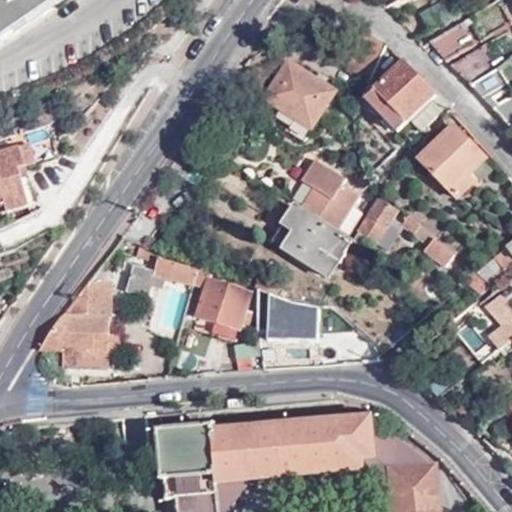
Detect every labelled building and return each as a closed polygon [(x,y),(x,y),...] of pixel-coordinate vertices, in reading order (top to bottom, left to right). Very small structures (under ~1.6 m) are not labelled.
[(0,0),(0,43),(64,1),(64,0),(0,0)] [(427,29),(456,21),(450,0),(421,8),(427,29)] [(447,61),(475,44),(459,26),(431,42),(447,61)] [(351,61),(371,73),(386,44),(366,32),(351,61)] [(451,65),(469,84),(489,72),(500,65),(481,47),(451,65)] [(432,97),(437,93),(406,58),(368,96),(400,128),(413,115),(423,125),(442,108),(432,97)] [(280,111),(312,132),(336,93),(289,63),(265,100),(280,111)] [(489,72),(469,84),(488,104),(509,92),(489,72)] [(511,95),(493,108),(507,126),(511,122),(511,95)] [(305,143),(312,132),(280,111),(276,116),(292,127),(289,133),(305,143)] [(24,145),(0,151),(0,207),(7,205),(10,214),(32,207),(20,169),(61,157),(52,125),(21,134),(24,145)] [(468,177),(472,172),(483,161),(486,158),(453,125),(420,161),(460,200),(475,184),(468,177)] [(173,170),(188,180),(199,162),(207,148),(191,140),(173,170)] [(313,190),(303,206),(350,236),(364,215),(354,208),(361,196),(345,185),(347,181),(316,161),(302,182),(313,190)] [(483,161),(472,172),(482,181),(493,171),(483,161)] [(388,248),(402,222),(394,217),(400,208),(381,197),(356,238),(364,243),(369,235),(388,248)] [(7,205),(0,207),(0,216),(10,214),(7,205)] [(343,260),(349,252),(354,243),(298,207),(287,223),(300,232),(343,260)] [(458,251),(412,212),(402,222),(428,245),(425,251),(445,268),(458,251)] [(276,244),(286,251),(300,232),(287,223),(276,244)] [(331,278),(343,260),(300,232),(286,251),(331,278)] [(157,250),(140,245),(137,255),(154,260),(157,250)] [(490,284),(511,265),(511,245),(481,270),(479,272),(490,284)] [(168,277),(194,286),(198,269),(161,256),(155,271),(134,265),(126,288),(150,296),(153,285),(164,289),(168,277)] [(511,267),(511,265),(490,284),(491,285),(495,281),(511,267)] [(484,291),(491,285),(490,284),(479,272),(481,270),(478,268),(468,277),(484,291)] [(198,269),(194,286),(206,290),(198,318),(243,332),(244,328),(250,331),(256,313),(249,310),(255,292),(213,278),(214,275),(198,269)] [(286,297),(287,295),(292,278),(273,271),(267,290),(286,297)] [(102,275),(92,277),(79,296),(112,298),(112,283),(102,275)] [(511,333),(511,303),(503,292),(487,305),(511,334),(511,333)] [(288,303),(263,293),(262,330),(270,333),(270,343),(320,344),(321,311),(289,310),(288,303)] [(112,298),(79,296),(65,315),(112,318),(112,298)] [(65,315),(42,351),(66,352),(65,368),(111,369),(111,354),(112,336),(112,318),(65,315)] [(481,362),(496,349),(471,319),(456,332),(481,362)] [(361,353),(353,327),(341,330),(347,356),(361,353)] [(387,360),(389,358),(357,329),(365,362),(387,360)] [(122,336),(112,336),(111,354),(121,354),(122,336)] [(221,511),(219,475),(377,460),(391,471),(395,511),(439,511),(435,467),(372,417),(214,431),(213,427),(158,432),(163,481),(165,480),(167,502),(176,502),(177,511),(221,511)] [(221,511),(232,511),(232,505),(250,483),(364,472),(380,485),(383,511),(395,511),(391,471),(377,460),(219,475),(221,511)]
